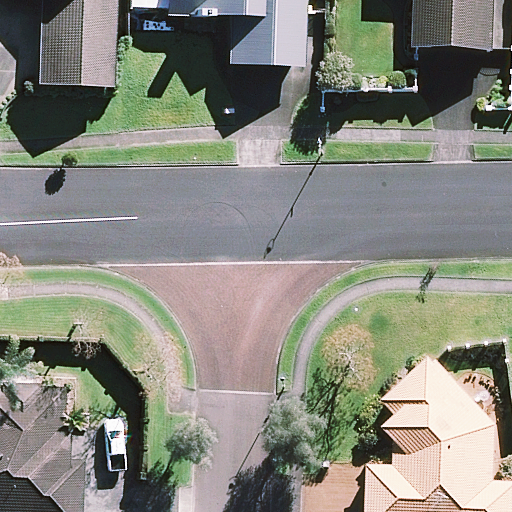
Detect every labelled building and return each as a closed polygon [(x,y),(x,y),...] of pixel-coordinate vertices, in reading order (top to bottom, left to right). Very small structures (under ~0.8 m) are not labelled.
[(45,0),(42,94),(117,96),(120,0),(45,0)] [(233,71),(308,74),(310,0),(173,0),(173,24),(234,26),(233,71)] [(500,58),(502,0),(421,0),(420,59),(500,62),(500,58)] [(388,440),(401,455),(400,478),(373,477),(372,511),(511,511),(511,492),(501,493),(503,435),(440,367),(389,413),(402,428),(388,440)] [(0,511),(84,511),(86,469),(73,469),(73,442),(66,442),(67,394),(0,392),(0,511)]
